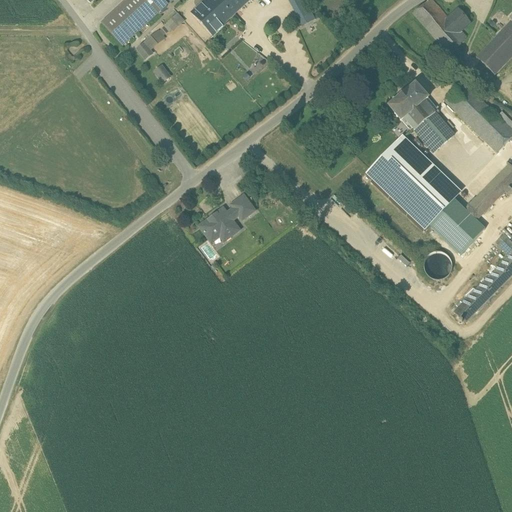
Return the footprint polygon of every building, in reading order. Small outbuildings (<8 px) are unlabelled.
[(160,0),(127,0),(101,24),(123,47),(167,7),(160,0)] [(209,0),(207,3),(205,1),(191,14),(212,37),(226,25),(225,24),(250,0),(254,0),(209,0)] [(301,0),(288,0),(299,19),(311,12),(305,1),(303,2),(301,0)] [(447,18),(431,0),(430,0),(412,13),(452,58),(461,50),(457,46),(467,37),(462,31),(471,23),(458,9),(447,18)] [(311,12),(299,19),(303,27),(315,20),(311,12)] [(511,15),(509,19),(511,21),(503,29),(511,37),(511,15)] [(165,27),(159,32),(163,37),(169,32),(165,27)] [(511,55),(511,37),(503,29),(475,57),(493,75),(511,55)] [(136,49),(145,61),(154,55),(145,43),(136,49)] [(163,66),(154,72),(163,84),(172,78),(163,66)] [(511,131),(497,117),(469,89),(462,83),(444,102),(497,154),(511,138),(511,131)] [(409,90),(395,101),(395,102),(389,107),(401,121),(404,119),(413,129),(433,112),(425,102),(428,99),(416,85),(409,90)] [(433,112),(413,129),(433,153),(454,136),(436,115),(439,112),(437,109),(433,112)] [(511,123),(501,113),(497,117),(511,131),(511,123)] [(451,194),(398,143),(366,175),(425,232),(430,226),(457,201),(457,200),(451,194)] [(465,209),(477,221),(477,220),(511,184),(511,166),(510,165),(472,203),(465,209)] [(465,209),(472,203),(456,188),(451,194),(457,200),(457,201),(465,209)] [(244,196),(231,206),(233,209),(239,217),(242,221),(255,212),(244,196)] [(477,221),(465,209),(457,201),(430,226),(460,255),(485,229),(477,221)] [(223,209),(199,227),(209,241),(218,234),(224,243),(240,231),(233,221),(239,217),(233,209),(227,214),(223,209)] [(511,253),(511,243),(510,241),(503,235),(496,243),(509,256),(511,253)] [(451,271),(452,266),(451,261),(448,256),(443,253),(438,252),(432,253),(428,256),(425,261),(424,266),(425,272),(428,276),(433,279),(438,280),(444,279),(448,276),(451,271)] [(511,253),(509,256),(454,312),(465,323),(511,275),(511,253)]
